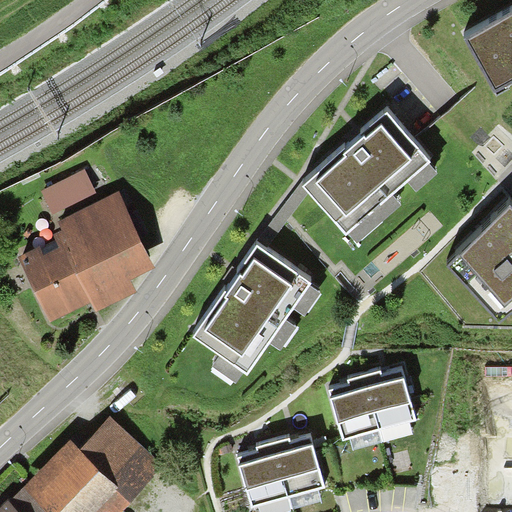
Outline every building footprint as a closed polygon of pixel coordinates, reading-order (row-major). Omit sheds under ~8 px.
[(511,66),(511,0),(507,0),(465,24),(494,77),(511,66)] [(430,145),(388,100),(367,119),(364,117),(356,124),(342,135),(345,136),(304,169),(346,222),(348,219),(356,230),(401,190),(393,180),(406,167),(417,179),(438,160),(427,147),(430,145)] [(85,165),(42,187),(53,209),(96,187),(85,165)] [(511,298),(511,189),(510,187),(446,250),(500,307),(511,298)] [(117,193),(61,220),(73,246),(47,259),(41,247),(24,256),(52,313),(89,296),(131,275),(123,258),(144,248),(117,193)] [(309,267),(257,231),(233,265),(194,322),(221,341),(213,353),(236,369),(244,358),(248,361),(269,329),(279,336),(296,313),(286,307),(294,295),(304,302),(320,279),(307,270),(309,267)] [(365,367),(380,424),(417,415),(404,365),(403,365),(403,362),(387,366),(382,368),(381,363),(365,367)] [(380,424),(365,367),(348,371),(350,377),(346,378),(329,382),(330,387),(331,386),(343,434),(380,424)] [(511,392),(480,392),(478,481),(511,481),(511,392)] [(111,409),(80,440),(119,478),(116,482),(131,496),(162,461),(111,409)] [(274,433),(289,491),(325,481),(312,431),(311,429),(296,433),(291,434),(290,429),(274,433)] [(70,430),(24,477),(26,479),(58,510),(59,511),(115,511),(131,496),(116,482),(119,478),(80,440),(70,430)] [(289,491),(274,433),(257,438),(258,443),(254,444),(237,449),(239,453),(252,500),(289,491)] [(55,511),(58,510),(26,479),(10,494),(8,492),(0,499),(0,511),(55,511)]
